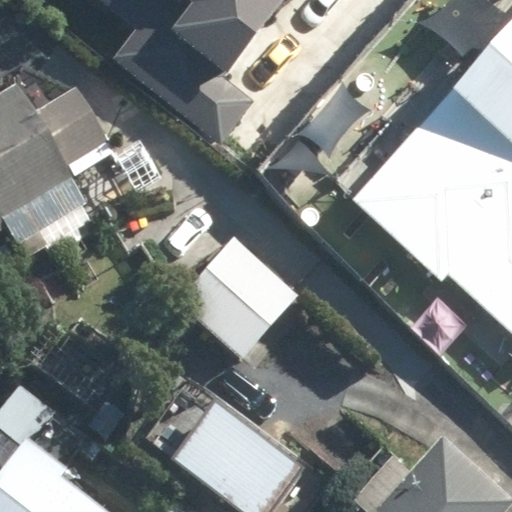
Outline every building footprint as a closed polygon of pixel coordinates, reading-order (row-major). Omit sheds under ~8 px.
[(220,140),(252,100),(223,77),(283,0),(102,0),(136,26),(113,56),(220,140)] [(511,40),(356,215),(437,287),(446,276),(511,334),(511,40)] [(0,240),(1,239),(13,258),(85,214),(68,189),(113,161),(74,99),(28,127),(11,101),(0,107),(0,240)] [(173,311),(238,370),(298,304),(232,245),(173,311)] [(505,511),(436,450),(408,481),(391,466),(349,511),(505,511)] [(20,453),(0,479),(0,511),(174,511),(167,507),(163,511),(81,511),(55,493),(62,484),(20,453)]
